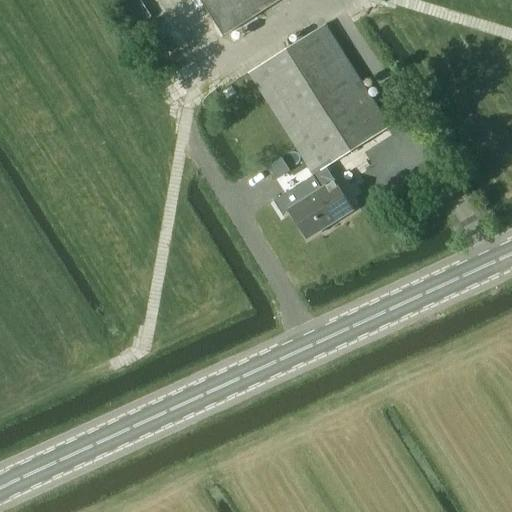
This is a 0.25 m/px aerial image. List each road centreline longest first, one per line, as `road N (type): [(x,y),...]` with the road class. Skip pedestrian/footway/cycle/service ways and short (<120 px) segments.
road 1 (track): [(206,60),(186,79),(175,119),(271,269),(264,292),(117,366),(18,355),(0,325)]
road 2 (secondary): [(0,491),(511,257)]
road 3 (track): [(115,511),(382,384)]
